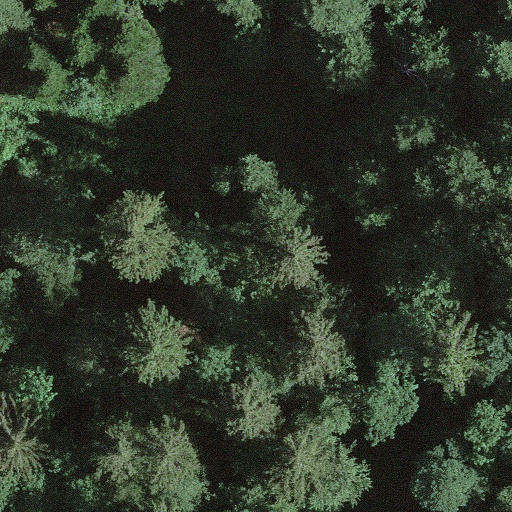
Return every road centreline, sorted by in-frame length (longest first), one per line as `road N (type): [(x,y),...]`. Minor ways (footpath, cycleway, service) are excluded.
road 1 (track): [(372,511),(378,475),(366,375),(298,0)]
road 2 (track): [(0,239),(131,127)]
